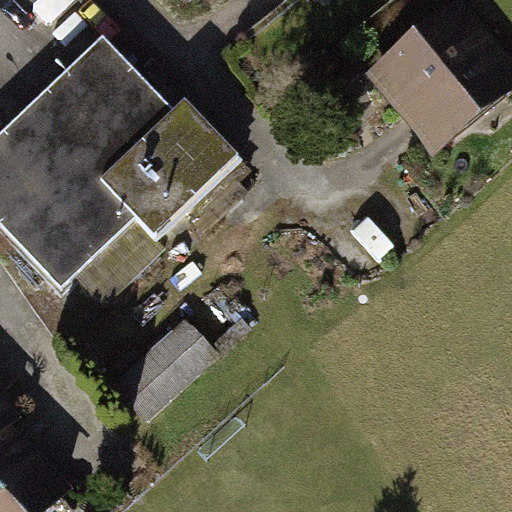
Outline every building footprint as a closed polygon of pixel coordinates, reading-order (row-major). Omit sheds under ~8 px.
[(307,0),(317,12),(331,0),(307,0)] [(449,166),(511,114),(511,45),(477,3),(380,83),(449,166)] [(186,120),(119,48),(77,87),(2,157),(0,158),(0,217),(78,300),(152,231),(170,251),(256,171),(197,109),(186,120)] [(199,329),(122,396),(155,433),(231,366),(199,329)] [(0,443),(15,429),(23,421),(0,397),(0,443)] [(0,511),(67,511),(82,498),(15,429),(0,443),(0,511)]
